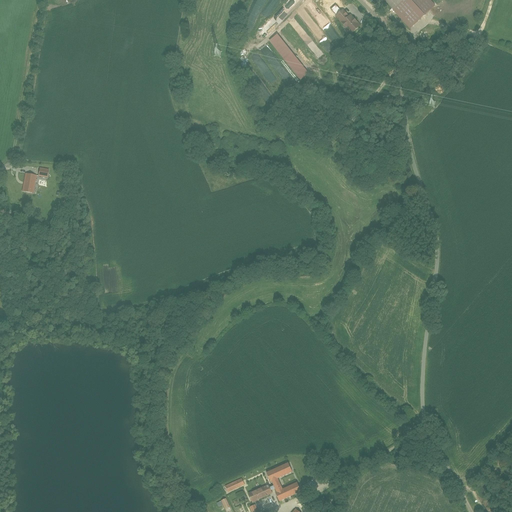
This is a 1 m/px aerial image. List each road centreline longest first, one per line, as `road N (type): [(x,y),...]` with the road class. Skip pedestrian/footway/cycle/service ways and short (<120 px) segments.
road 1 (residential): [(474,511),(424,420),(436,246),(401,118),(395,41),(363,0)]
road 2 (track): [(43,0),(9,166)]
